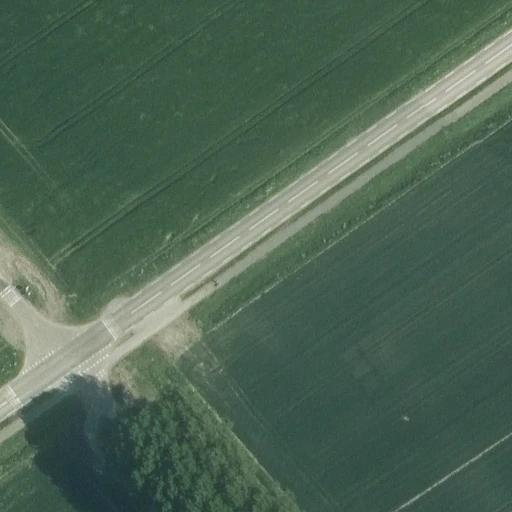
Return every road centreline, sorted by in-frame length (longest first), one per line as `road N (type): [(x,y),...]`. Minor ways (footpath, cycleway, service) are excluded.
road 1 (secondary): [(511,46),(66,360)]
road 2 (track): [(66,360),(198,511)]
